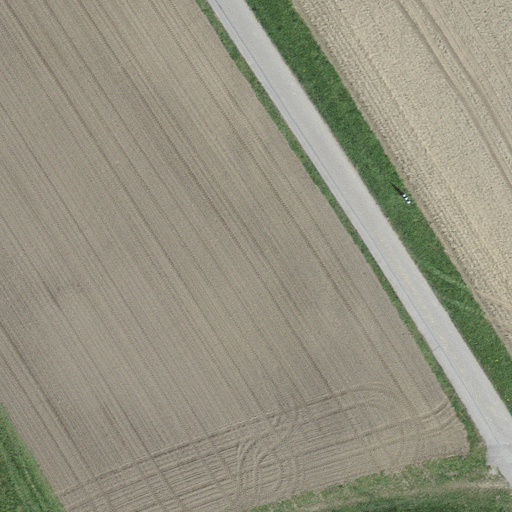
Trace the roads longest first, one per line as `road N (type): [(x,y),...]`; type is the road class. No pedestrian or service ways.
road 1 (unclassified): [(511,448),(219,0)]
road 2 (track): [(511,475),(313,511)]
